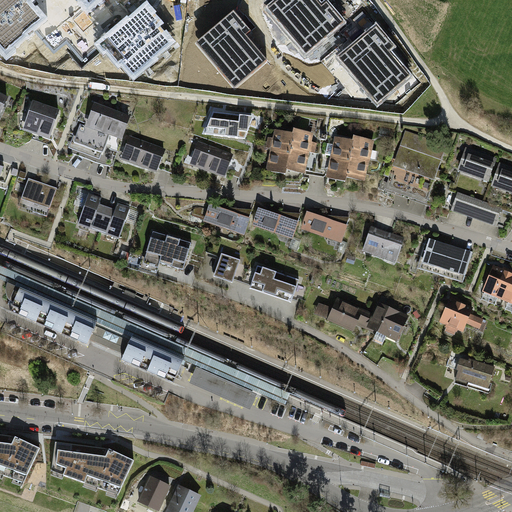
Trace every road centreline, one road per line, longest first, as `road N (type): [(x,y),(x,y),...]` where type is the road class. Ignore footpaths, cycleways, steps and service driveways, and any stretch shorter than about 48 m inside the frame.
road 1 (residential): [(0,148),(110,185),(342,202),(511,247)]
road 2 (track): [(83,84),(456,124),(511,148)]
road 3 (residential): [(0,410),(163,433),(275,460),(368,511)]
road 4 (residential): [(511,456),(456,431),(338,345),(240,293)]
road 5 (track): [(456,124),(374,0)]
